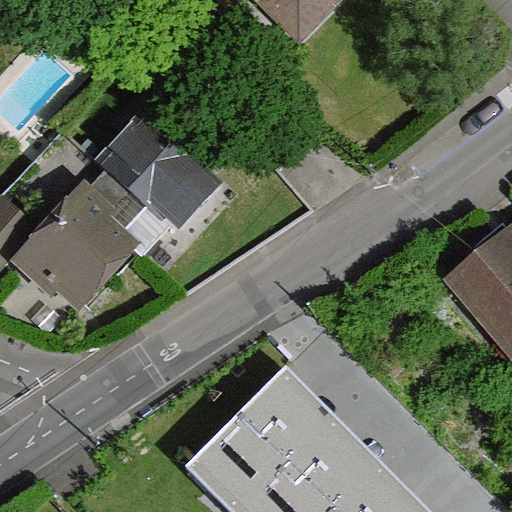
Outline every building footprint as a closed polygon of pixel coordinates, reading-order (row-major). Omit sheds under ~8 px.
[(357,0),(251,0),(304,53),(357,0)] [(17,188),(0,206),(0,274),(14,259),(84,321),(173,221),(192,238),(243,182),(155,104),(52,219),(17,188)] [(511,237),(453,289),(511,355),(511,237)] [(278,379),(198,459),(246,507),(326,427),(278,379)] [(332,511),(372,473),(326,427),(246,507),(250,511),(332,511)] [(410,511),(372,473),(332,511),(410,511)]
